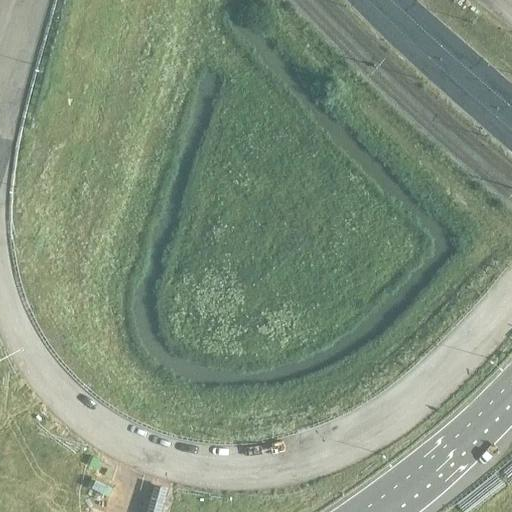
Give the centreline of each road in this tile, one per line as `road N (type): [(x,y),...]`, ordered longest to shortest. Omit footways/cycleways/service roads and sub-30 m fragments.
road 1 (motorway): [(511,307),(442,378),(357,439),(256,474),(167,464),(76,411),(26,353),(0,291)]
road 2 (motorway): [(379,511),(511,391)]
road 3 (primary): [(391,0),(511,104)]
